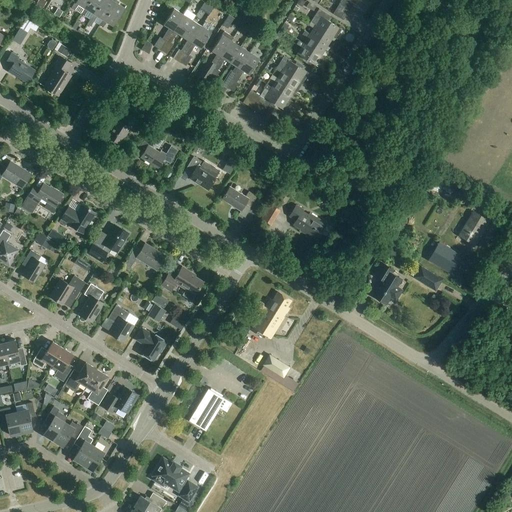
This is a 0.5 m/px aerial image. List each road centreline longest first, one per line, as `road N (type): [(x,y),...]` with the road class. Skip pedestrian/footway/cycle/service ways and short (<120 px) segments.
road 1 (residential): [(123,58),(288,153),(388,0)]
road 2 (residential): [(231,279),(4,136),(20,113)]
road 3 (unclassified): [(430,367),(246,254)]
road 4 (unclassified): [(246,254),(67,142)]
road 5 (residential): [(46,317),(166,389)]
road 6 (unclassified): [(430,367),(511,268)]
road 7 (unclassified): [(166,389),(231,279)]
